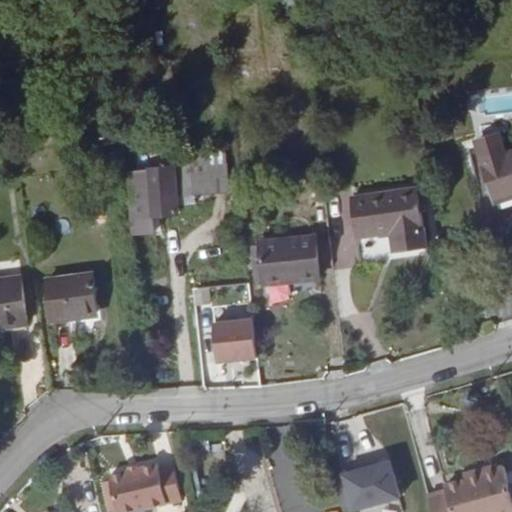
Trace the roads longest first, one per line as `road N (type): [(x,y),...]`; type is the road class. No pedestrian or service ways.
road 1 (unclassified): [(0,467),(37,428),(86,406),(321,397),(511,345)]
road 2 (unknown): [(335,188),(350,296),(388,379)]
road 3 (unknown): [(192,402),(175,228)]
